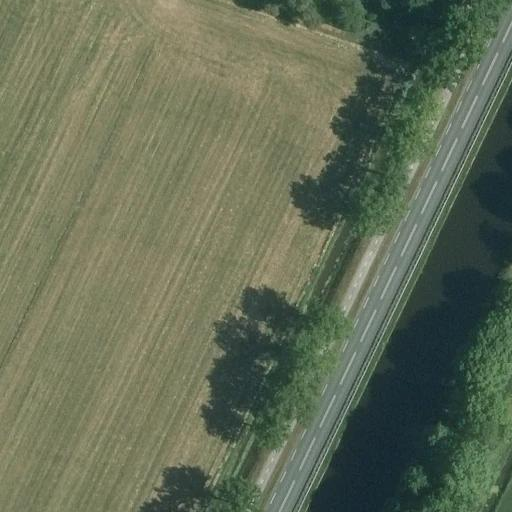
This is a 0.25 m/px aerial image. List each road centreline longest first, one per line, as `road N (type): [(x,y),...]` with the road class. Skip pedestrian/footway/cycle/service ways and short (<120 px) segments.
road 1 (primary): [(275,511),(511,11)]
road 2 (track): [(511,277),(400,511)]
